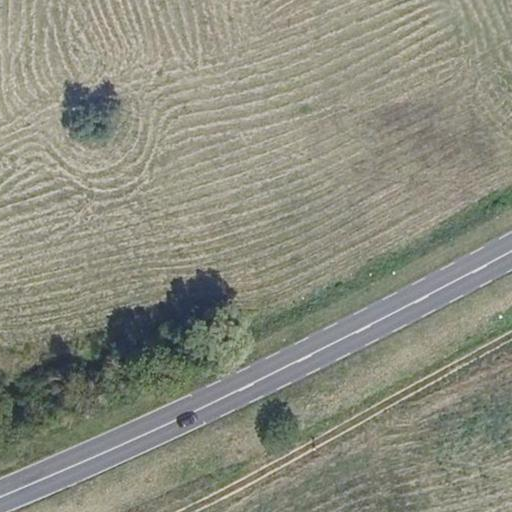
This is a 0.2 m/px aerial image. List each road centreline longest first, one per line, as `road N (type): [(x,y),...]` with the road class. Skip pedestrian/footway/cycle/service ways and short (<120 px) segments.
road 1 (primary): [(511,248),(0,494)]
road 2 (track): [(193,511),(511,340)]
